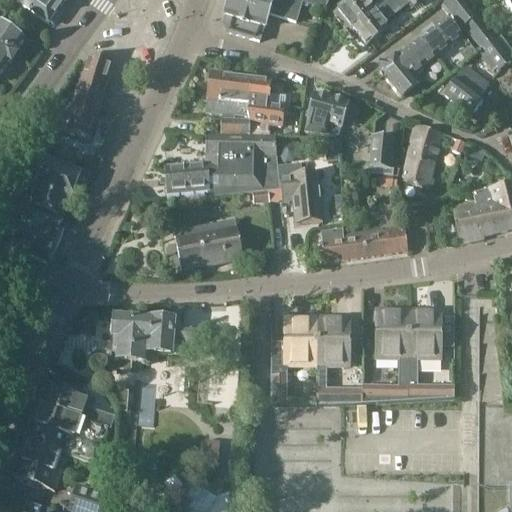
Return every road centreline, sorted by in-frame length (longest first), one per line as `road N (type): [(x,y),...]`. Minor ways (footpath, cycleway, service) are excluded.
road 1 (residential): [(66,292),(290,284),(416,268),(511,243)]
road 2 (residential): [(482,144),(293,65),(184,36)]
road 3 (residential): [(66,292),(184,36)]
road 4 (secondary): [(0,140),(104,0)]
road 5 (residential): [(0,427),(66,292)]
